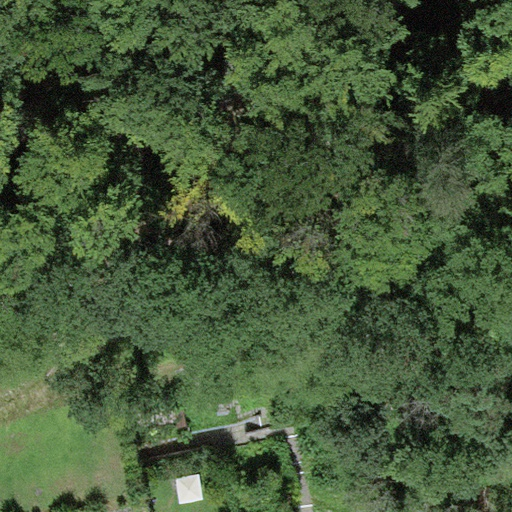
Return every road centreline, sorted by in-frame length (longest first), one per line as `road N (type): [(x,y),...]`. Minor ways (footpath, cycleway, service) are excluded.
road 1 (track): [(203,93),(357,20)]
road 2 (track): [(0,116),(146,104)]
